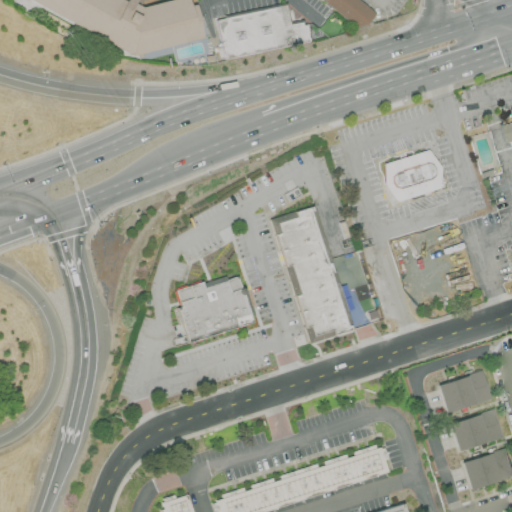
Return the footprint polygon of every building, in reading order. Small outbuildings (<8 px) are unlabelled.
[(202,38),(193,0),(168,0),(140,7),(127,0),(32,0),(130,54),(202,38)] [(319,0),(358,0),(375,14),(365,26),(354,28),(331,10),(319,0)] [(213,20),(283,4),(288,25),(304,22),(308,41),(222,60),(213,20)] [(502,126),(511,122),(511,262),(508,250),(511,248),(511,140),(507,142),(502,126)] [(392,202),(438,189),(439,170),(426,151),(381,163),(382,184),(392,202)] [(347,328),(312,209),(274,220),(310,339),(347,328)] [(176,292),(238,276),(253,323),(189,344),(176,292)] [(488,399),(479,370),(434,383),(443,412),(488,399)] [(454,450),(499,438),(491,410),(447,421),(454,450)] [(216,511),(254,511),(387,473),(378,444),(320,461),(320,463),(240,487),(240,488),(212,496),(216,511)] [(458,461),(467,490),(511,476),(503,447),(458,461)] [(193,511),(188,493),(159,501),(161,511),(193,511)] [(409,511),(407,503),(375,511),(409,511)]
